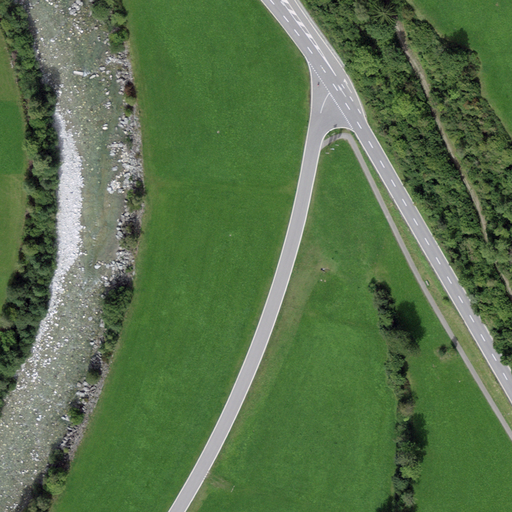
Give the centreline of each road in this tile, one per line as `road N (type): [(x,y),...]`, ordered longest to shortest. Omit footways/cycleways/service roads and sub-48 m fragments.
road 1 (tertiary): [(339,87),(324,111),(249,367),(177,511)]
road 2 (primary): [(339,87),(511,387)]
road 3 (track): [(383,0),(511,291)]
